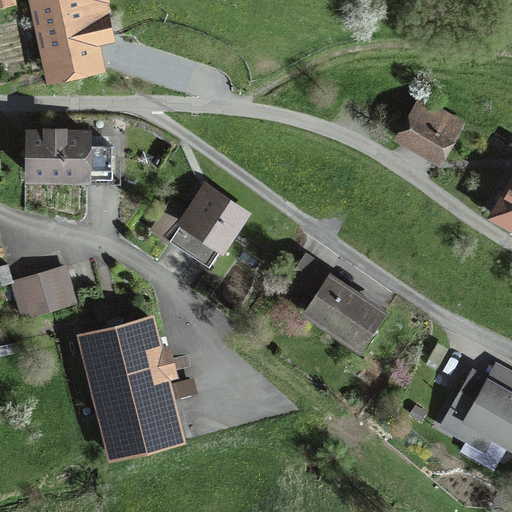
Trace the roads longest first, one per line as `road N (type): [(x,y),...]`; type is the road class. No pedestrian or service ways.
road 1 (residential): [(511,355),(400,300),(133,102)]
road 2 (residential): [(511,254),(356,145),(242,113),(133,102)]
road 3 (track): [(511,57),(390,48),(328,60),(242,113)]
road 4 (residential): [(133,102),(0,99)]
